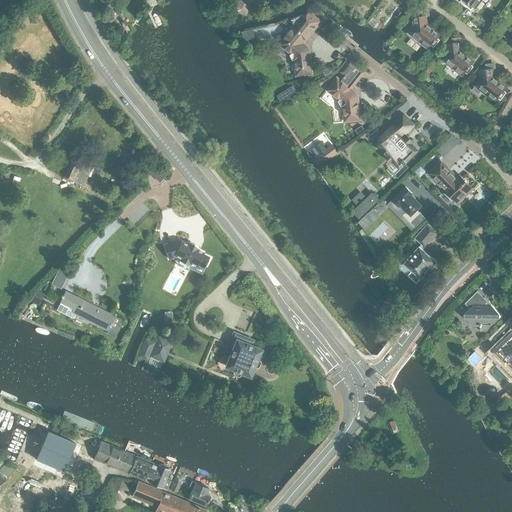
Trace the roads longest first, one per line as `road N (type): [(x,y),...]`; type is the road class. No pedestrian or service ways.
road 1 (secondary): [(353,385),(108,74),(64,0)]
road 2 (tertiary): [(353,385),(381,369),(470,259)]
road 3 (secondary): [(276,511),(347,428),(353,385)]
